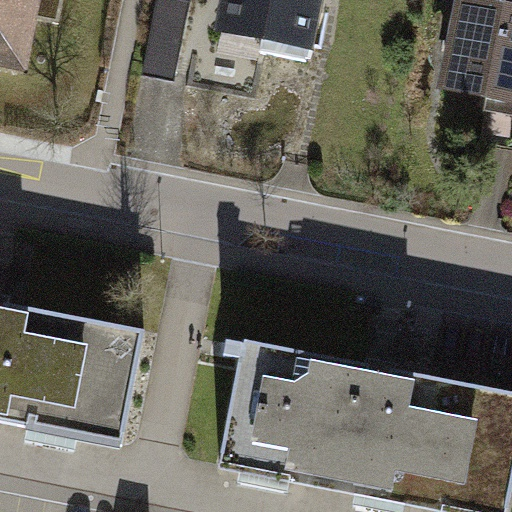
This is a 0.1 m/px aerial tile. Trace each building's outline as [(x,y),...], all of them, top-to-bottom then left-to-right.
[(0,0),(0,76),(29,82),(46,0),(0,0)] [(323,0),(218,0),(209,58),(311,75),(323,0)] [(511,128),(511,23),(444,12),(427,115),(511,128)] [(0,434),(123,458),(146,340),(0,312),(0,434)] [(372,376),(241,351),(219,467),(351,492),(352,490),(365,492),(362,506),(391,511),(511,511),(511,412),(386,388),(386,391),(370,387),(372,376)] [(0,511),(125,511),(126,509),(0,488),(0,511)]
